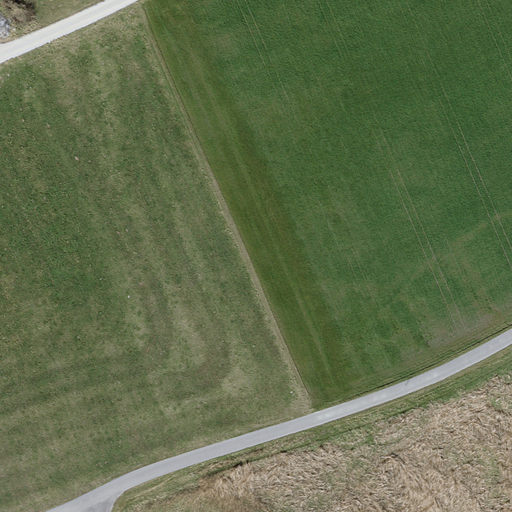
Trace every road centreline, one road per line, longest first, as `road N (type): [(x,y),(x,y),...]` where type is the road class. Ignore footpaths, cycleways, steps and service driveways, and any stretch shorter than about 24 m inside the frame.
road 1 (track): [(80,508),(470,362),(511,338)]
road 2 (track): [(0,56),(121,0)]
